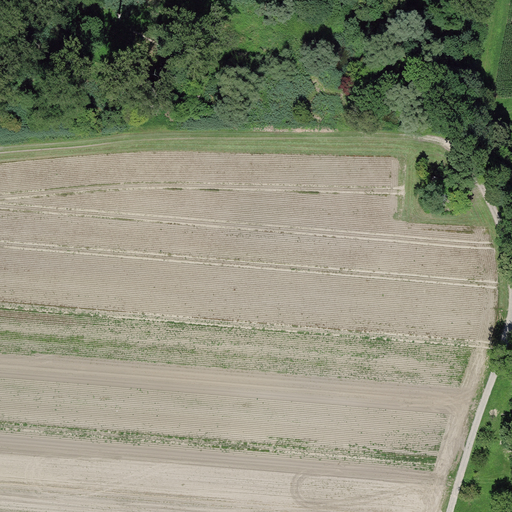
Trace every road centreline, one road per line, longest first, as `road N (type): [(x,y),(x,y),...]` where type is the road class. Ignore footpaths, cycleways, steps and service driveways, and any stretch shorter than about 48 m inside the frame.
road 1 (track): [(436,139),(103,129),(0,140)]
road 2 (track): [(449,511),(511,334)]
road 3 (track): [(511,246),(470,162),(436,139)]
